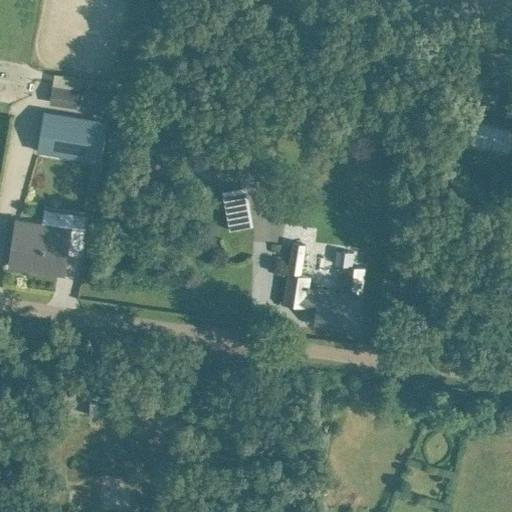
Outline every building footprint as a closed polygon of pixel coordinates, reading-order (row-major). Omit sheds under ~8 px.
[(507,90),(511,64),(511,59),(483,54),(477,84),(507,90)] [(52,80),(50,98),(77,103),(79,85),(52,80)] [(82,87),(80,102),(104,106),(107,91),(82,87)] [(44,111),(38,151),(101,161),(108,121),(44,111)] [(18,220),(11,265),(64,273),(70,228),(43,224),(18,220)] [(302,273),(306,249),(306,244),(292,242),(284,304),(316,309),(314,325),(358,330),(366,267),(353,266),(354,252),(338,250),(336,264),(343,265),(340,293),(309,289),(310,274),(302,273)] [(98,399),(95,419),(119,422),(122,402),(98,399)]
